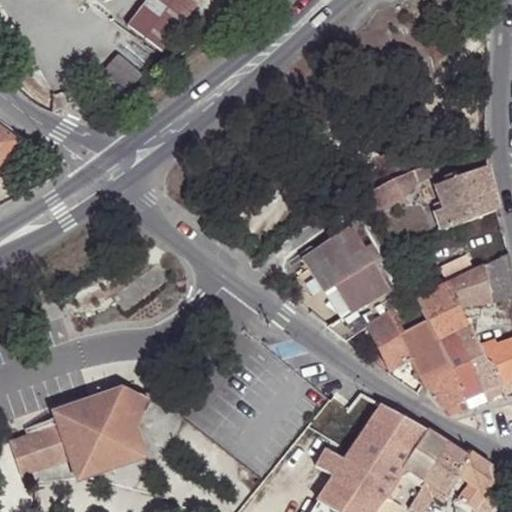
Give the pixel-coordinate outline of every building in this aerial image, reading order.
[(162,55),(204,0),(150,0),(128,31),(162,55)] [(115,101),(138,78),(114,59),(94,84),(115,101)] [(0,163),(16,142),(0,130),(0,163)] [(433,213),(441,232),(496,211),(486,169),(461,179),(458,172),(452,175),(454,181),(435,188),(443,209),(433,213)] [(388,182),(366,195),(373,212),(404,199),(399,190),(416,183),(411,172),(394,179),(388,182)] [(366,327),(386,315),(378,299),(386,294),(344,232),(297,262),(325,304),(330,312),(315,321),(327,330),(343,344),(367,328),(366,327)] [(446,284),(414,300),(424,323),(435,347),(454,337),(470,328),(460,309),(491,303),(511,312),(511,271),(508,253),(471,272),(465,260),(441,272),(446,284)] [(325,304),(308,315),(315,321),(330,312),(325,304)] [(396,338),(386,315),(366,327),(367,328),(388,374),(407,364),(416,381),(444,366),(435,347),(424,323),(396,338)] [(454,337),(483,393),(499,386),(491,367),(489,367),(478,347),(479,347),(470,328),(454,337)] [(435,347),(444,366),(453,381),(464,402),(483,393),(454,337),(435,347)] [(499,386),(511,379),(511,339),(494,345),(491,345),(487,344),(485,345),(479,347),(478,347),(489,367),(491,367),(499,386)] [(444,366),(416,381),(425,397),(453,381),(444,366)] [(425,397),(439,413),(464,402),(453,381),(425,397)] [(74,479),(142,456),(129,416),(144,410),(148,402),(146,396),(137,392),(123,397),(120,387),(51,410),(55,422),(8,439),(18,474),(67,458),(74,479)] [(379,408),(359,395),(345,413),(349,417),(317,463),(334,475),(310,511),(376,511),(374,510),(382,498),(383,498),(389,501),(389,500),(391,498),(385,495),(399,473),(425,434),(379,408)] [(408,472),(425,483),(446,447),(425,434),(399,473),(385,495),(391,498),(408,472)] [(455,473),(464,459),(446,447),(425,483),(409,508),(417,511),(420,511),(427,500),(434,489),(443,495),(446,490),(454,477),(460,482),(462,479),(455,473)] [(468,454),(464,459),(455,473),(462,479),(469,484),(458,500),(472,511),(493,482),(488,467),(468,454)] [(397,511),(400,507),(389,500),(389,501),(383,498),(382,498),(374,510),(376,511),(397,511)] [(445,511),(446,511),(427,500),(420,511),(445,511)]
